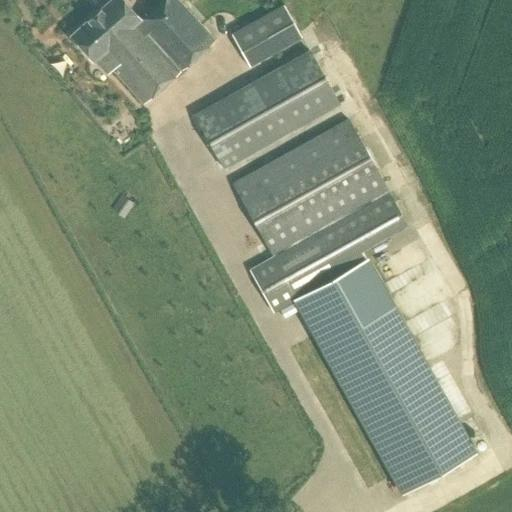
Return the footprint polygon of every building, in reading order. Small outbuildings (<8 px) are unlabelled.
[(0,0),(13,10),(21,0),(0,0)] [(139,19),(121,0),(109,0),(69,36),(92,61),(99,55),(143,104),(214,41),(175,0),(163,0),(146,16),(144,14),(139,19)] [(249,68),(302,38),(283,4),(230,34),(249,68)] [(223,168),(339,104),(309,51),(194,115),(223,168)] [(331,264),(405,223),(347,120),(231,184),(273,258),(249,271),(271,312),(297,297),(404,491),(472,453),(367,258),(337,275),(331,264)] [(113,210),(124,217),(132,205),(121,197),(113,210)] [(292,301),(279,309),(283,317),(296,310),(292,301)] [(474,451),(481,471),(471,474),(476,487),(507,476),(495,443),(474,451)] [(436,476),(392,501),(397,510),(441,486),(436,476)]
